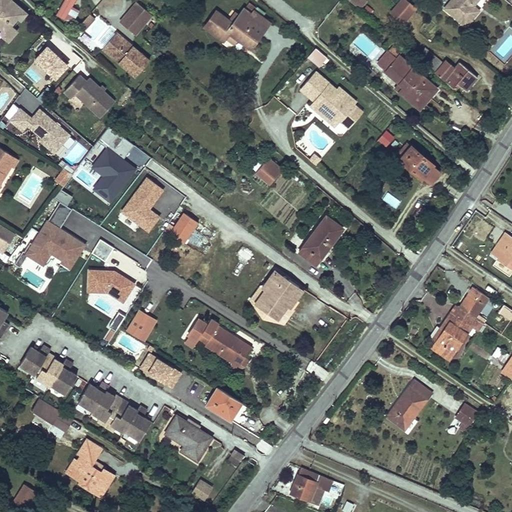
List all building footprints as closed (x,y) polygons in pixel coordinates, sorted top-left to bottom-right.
[(0,0),(0,26),(2,29),(0,31),(0,33),(1,35),(8,41),(17,30),(11,25),(17,18),(19,21),(26,13),(10,0),(0,0)] [(71,24),(79,10),(71,6),(74,0),(62,0),(55,15),(71,24)] [(139,0),(134,0),(118,18),(137,34),(155,14),(139,0)] [(416,7),(407,0),(401,0),(391,13),(403,22),(416,7)] [(471,17),(478,8),(474,5),(473,6),(471,5),(471,2),(472,0),(474,2),(475,0),(448,0),(443,6),(459,20),(465,12),(471,17)] [(245,5),(243,9),(251,15),(249,18),(264,30),(269,23),(245,5)] [(251,15),(243,9),(232,23),(215,11),(203,27),(222,41),(228,34),(250,49),(264,30),(249,18),(251,15)] [(465,12),(459,20),(465,24),(471,17),(465,12)] [(84,30),(94,19),(89,14),(79,25),(84,30)] [(116,29),(101,47),(135,76),(151,58),(116,29)] [(396,40),(387,50),(397,58),(399,56),(406,48),(396,40)] [(315,48),(307,57),(318,67),(327,57),(315,48)] [(426,48),(417,58),(433,71),(436,73),(444,63),(426,48)] [(399,56),(397,58),(387,50),(383,54),(394,62),(387,71),(385,73),(398,84),(403,88),(399,93),(413,104),(418,99),(424,104),(433,93),(426,88),(428,85),(421,77),(419,77),(417,76),(419,74),(399,56)] [(376,62),(387,71),(394,62),(383,54),(376,62)] [(72,59),(65,66),(71,71),(78,65),(72,59)] [(445,81),(455,68),(446,61),(444,63),(436,73),(445,81)] [(455,68),(445,81),(446,81),(454,88),(457,84),(465,90),(470,85),(471,86),(478,77),(460,62),(455,68)] [(84,67),(62,88),(71,97),(76,92),(101,116),(117,99),(84,67)] [(336,89),(315,71),(300,88),(314,100),(315,98),(322,105),(323,109),(338,122),(340,120),(344,115),(353,123),(362,112),(354,104),(356,102),(338,86),(336,89)] [(437,89),(419,74),(417,76),(419,77),(421,77),(428,85),(426,88),(433,93),(437,89)] [(398,84),(394,88),(399,93),(403,88),(398,84)] [(314,100),(310,105),(335,126),(338,122),(323,109),(322,105),(315,98),(314,100)] [(418,99),(413,104),(419,110),(424,104),(418,99)] [(19,105),(7,118),(23,130),(28,125),(40,136),(39,139),(55,153),(72,134),(40,105),(33,115),(19,105)] [(349,128),(353,123),(344,115),(340,120),(349,128)] [(341,135),(347,128),(339,122),(333,128),(341,135)] [(91,191),(111,204),(136,167),(123,159),(133,145),(109,128),(101,139),(107,143),(90,168),(102,175),(91,191)] [(385,147),(394,137),(386,129),(376,139),(385,147)] [(408,145),(398,157),(401,160),(400,161),(422,179),(423,177),(429,183),(431,180),(434,182),(440,174),(432,167),(434,165),(412,147),(411,148),(408,145)] [(3,160),(8,153),(0,147),(0,182),(10,166),(11,165),(3,160)] [(11,165),(10,166),(13,167),(18,159),(8,153),(3,160),(11,165)] [(315,153),(309,160),(315,164),(320,158),(315,153)] [(269,155),(265,160),(278,171),(282,166),(269,155)] [(256,171),(262,161),(257,157),(250,167),(256,171)] [(265,160),(258,168),(270,180),(278,171),(265,160)] [(62,168),(55,181),(64,186),(71,173),(62,168)] [(270,180),(258,168),(256,171),(268,182),(270,180)] [(67,205),(72,196),(59,189),(54,198),(67,205)] [(381,199),(398,208),(402,201),(385,191),(381,199)] [(52,257),(70,269),(86,244),(60,228),(71,209),(57,200),(17,265),(25,270),(20,278),(42,292),(51,278),(42,273),(52,257)] [(182,243),(197,221),(183,212),(173,226),(168,234),(182,243)] [(326,215),(303,246),(320,259),(342,228),(326,215)] [(15,233),(0,223),(0,248),(4,251),(15,233)] [(163,230),(168,234),(173,226),(168,223),(163,230)] [(511,238),(507,235),(495,252),(500,256),(498,258),(511,267),(511,238)] [(105,261),(113,247),(99,238),(91,252),(105,261)] [(211,254),(218,248),(207,238),(201,244),(211,254)] [(320,259),(303,246),(298,252),(315,265),(320,259)] [(240,249),(236,257),(247,262),(251,254),(240,249)] [(158,263),(155,267),(177,282),(180,277),(178,275),(166,268),(158,263)] [(177,282),(155,267),(150,276),(171,290),(177,282)] [(130,297),(131,273),(87,271),(86,295),(130,297)] [(267,288),(257,302),(285,321),(294,309),(291,306),(287,304),(299,287),(283,276),(283,277),(275,271),(264,286),(267,288)] [(262,284),(252,298),(257,302),(267,288),(264,286),(262,284)] [(299,287),(287,304),(291,306),(303,290),(299,287)] [(474,287),(462,306),(478,317),(491,298),(474,287)] [(257,302),(252,298),(263,314),(267,316),(285,321),(257,302)] [(3,320),(8,312),(0,306),(0,336),(1,337),(9,323),(3,320)] [(451,314),(472,327),(477,319),(456,306),(451,314)] [(125,332),(145,342),(157,318),(136,308),(125,332)] [(117,311),(109,328),(117,331),(124,315),(117,311)] [(451,360),(472,327),(451,314),(443,327),(446,330),(439,341),(434,349),(451,360)] [(200,318),(189,335),(197,340),(199,337),(207,342),(206,344),(239,365),(252,346),(245,341),(243,343),(234,337),(235,336),(218,325),(219,324),(211,318),(208,324),(200,318)] [(436,339),(439,341),(446,330),(443,327),(436,339)] [(197,340),(189,335),(185,341),(193,346),(197,340)] [(20,364),(35,374),(38,369),(40,371),(36,377),(49,385),(51,384),(65,393),(77,375),(69,370),(73,363),(66,358),(63,363),(54,358),(55,356),(48,352),(50,349),(43,345),(39,351),(31,346),(20,364)] [(153,355),(156,358),(156,357),(159,353),(149,347),(139,366),(148,372),(152,365),(154,362),(150,360),(153,355)] [(153,355),(150,360),(154,362),(152,365),(166,374),(171,366),(156,357),(156,358),(153,355)] [(432,393),(415,380),(388,417),(406,429),(432,393)] [(115,396),(106,390),(109,386),(102,381),(98,388),(90,383),(78,401),(93,411),(92,412),(106,421),(110,414),(112,416),(114,417),(110,423),(124,432),(125,430),(140,439),(151,421),(143,416),(147,409),(140,405),(137,409),(128,404),(129,403),(122,398),(116,394),(115,396)] [(217,385),(206,403),(215,409),(218,405),(233,414),(242,400),(217,385)] [(38,398),(30,411),(65,431),(73,418),(38,398)] [(478,412),(467,404),(457,418),(469,426),(478,412)] [(218,405),(215,409),(230,419),(233,414),(218,405)] [(174,413),(163,431),(183,443),(179,449),(195,458),(209,435),(174,413)] [(67,453),(59,466),(81,480),(80,482),(101,496),(114,476),(104,469),(102,472),(91,465),(102,448),(80,434),(70,448),(74,450),(70,455),(67,453)] [(225,460),(236,467),(244,456),(233,448),(225,460)] [(330,491),(334,480),(301,467),(290,494),(320,506),(326,489),(330,491)] [(463,470),(460,478),(464,479),(468,472),(463,470)] [(468,472),(464,479),(470,482),(473,474),(468,472)] [(199,478),(191,492),(204,500),(213,486),(199,478)] [(12,501),(17,505),(23,496),(30,500),(36,491),(23,484),(12,501)] [(23,496),(17,505),(24,509),(30,500),(23,496)] [(346,511),(351,511),(355,504),(345,500),(341,510),(346,511)]
